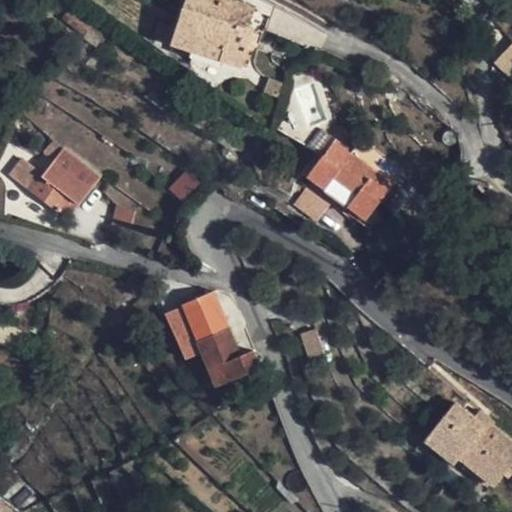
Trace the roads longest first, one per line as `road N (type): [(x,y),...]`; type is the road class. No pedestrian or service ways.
road 1 (residential): [(240,282),(212,221),(216,209),(244,215),(327,260),(511,392)]
road 2 (residential): [(342,511),(240,282)]
road 3 (residential): [(240,282),(64,248),(0,223)]
